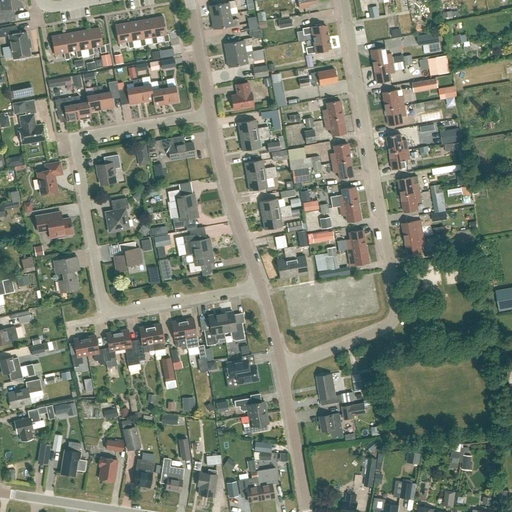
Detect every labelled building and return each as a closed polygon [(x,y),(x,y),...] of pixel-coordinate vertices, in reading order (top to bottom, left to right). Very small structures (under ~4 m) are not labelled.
[(0,23),(12,21),(10,9),(11,8),(22,6),(20,0),(0,0),(0,3),(0,4),(0,23)] [(259,0),(261,10),(272,9),(270,0),(259,0)] [(309,5),(316,4),(315,0),(297,0),(299,9),(310,7),(309,5)] [(228,3),(209,7),(211,18),(231,15),(230,9),(236,8),(235,1),(228,2),(228,3)] [(264,12),(257,13),(258,21),(266,20),(264,12)] [(211,18),(213,30),(232,26),(233,27),(240,26),(239,20),(232,21),(231,15),(211,18)] [(166,34),(163,17),(151,19),(154,37),(156,37),(163,36),(164,42),(169,41),(168,34),(166,34)] [(154,37),(151,19),(139,21),(142,39),(144,39),(151,38),(152,44),(157,43),(156,37),(154,37)] [(291,19),(278,21),(279,28),(292,26),(291,19)] [(139,21),(127,23),(130,41),(133,41),(139,40),(141,46),(146,45),(144,39),(142,39),(139,21)] [(127,23),(115,25),(118,44),(128,42),(129,48),(134,47),(133,41),(130,41),(127,23)] [(417,23),(416,32),(424,33),(424,24),(417,23)] [(13,59),(30,56),(29,48),(31,47),(30,40),(28,40),(26,32),(17,33),(16,26),(1,28),(3,37),(9,36),(13,59)] [(304,35),(312,33),(313,40),(329,38),(327,27),(323,28),(323,26),(303,29),(304,35)] [(102,46),(99,28),(87,30),(90,49),(93,48),(99,47),(100,53),(106,52),(104,45),(102,46)] [(253,39),(263,37),(262,29),(250,31),(250,36),(252,36),(253,39)] [(90,49),(87,30),(75,32),(79,51),(81,50),(88,49),(89,55),(94,55),(93,48),(90,49)] [(82,57),(81,50),(79,51),(75,32),(63,34),(67,53),(69,52),(76,51),(77,58),(82,57)] [(418,37),(419,46),(429,44),(439,43),(437,33),(418,37)] [(51,36),(55,55),(64,53),(65,60),(70,59),(69,52),(67,53),(63,34),(51,36)] [(461,35),(451,37),(452,43),(462,42),(461,35)] [(313,40),(314,47),(306,48),(307,54),(327,51),(327,49),(331,49),(329,38),(313,40)] [(243,41),(224,45),(226,56),(246,53),(245,47),(251,46),(249,39),(242,40),(243,41)] [(439,43),(429,44),(430,52),(442,50),(440,42),(439,43)] [(391,54),(387,55),(385,48),(371,50),(374,67),(393,63),(391,54)] [(173,55),(172,50),(160,52),(162,58),(173,55)] [(226,56),(228,68),(247,64),(247,66),(254,64),(253,57),(247,58),(246,53),(226,56)] [(114,56),(115,65),(123,64),(121,55),(114,56)] [(306,67),(327,62),(326,55),(304,60),(306,67)] [(101,57),(103,66),(112,65),(110,56),(101,57)] [(447,56),(435,58),(438,75),(450,73),(447,56)] [(162,69),(176,67),(175,58),(161,61),(162,69)] [(152,70),(160,69),(159,61),(150,62),(152,70)] [(395,73),(393,63),(374,67),(377,83),(391,81),(390,74),(395,73)] [(255,78),(269,75),(267,65),(253,67),(255,78)] [(335,69),(310,74),(312,87),(337,82),(335,69)] [(84,81),(96,78),(95,72),(83,74),(84,81)] [(80,75),(74,76),(75,86),(82,85),(80,75)] [(71,76),(63,78),(64,85),(72,83),(71,76)] [(299,80),(300,87),(311,85),(309,78),(299,80)] [(437,78),(413,83),(415,92),(439,87),(437,78)] [(137,79),(133,80),(134,87),(126,89),(129,105),(141,103),(137,79)] [(152,90),(151,84),(143,86),(142,79),(137,79),(141,103),(153,101),(151,90),(152,90)] [(166,104),(178,102),(175,86),(168,88),(166,80),(162,81),(166,104)] [(101,110),(113,108),(112,97),(119,96),(117,81),(108,83),(110,92),(103,93),(102,86),(97,87),(101,110)] [(162,81),(157,82),(159,89),(152,90),(151,90),(153,101),(154,107),(166,104),(162,81)] [(253,107),(251,93),(250,93),(248,83),(235,85),(237,95),(231,96),(234,110),(253,107)] [(455,86),(444,88),(446,98),(457,96),(455,86)] [(94,95),(86,96),(87,102),(88,102),(89,112),(90,112),(101,110),(97,87),(93,87),(94,95)] [(403,96),(398,97),(397,90),(383,93),(386,109),(404,106),(403,96)] [(79,120),(91,118),(90,112),(89,112),(88,102),(87,102),(80,103),(79,96),(75,97),(79,120)] [(75,97),(70,97),(71,105),(64,106),(63,99),(55,100),(57,113),(65,112),(67,122),(79,120),(75,97)] [(323,111),(324,120),(343,117),(340,101),(326,103),(327,110),(323,111)] [(25,112),(23,102),(13,104),(14,111),(17,113),(25,112)] [(406,116),(404,106),(386,109),(389,126),(403,123),(402,117),(406,116)] [(8,126),(9,124),(8,116),(5,117),(4,113),(0,114),(0,124),(1,128),(8,126)] [(36,125),(33,114),(19,116),(21,128),(19,128),(22,144),(30,143),(30,144),(32,145),(36,145),(37,143),(37,141),(45,140),(42,124),(36,125)] [(289,116),(290,123),(300,121),(299,114),(289,116)] [(326,130),(331,129),(332,136),(346,134),(343,117),(324,120),(326,130)] [(255,120),(237,123),(240,137),(269,132),(268,127),(257,129),(255,120)] [(277,136),(286,134),(285,128),(275,130),(277,136)] [(315,129),(305,131),(307,143),(317,141),(315,129)] [(458,129),(441,132),(443,144),(460,141),(458,129)] [(240,137),(242,151),(260,148),(259,139),(270,137),(269,132),(240,137)] [(406,140),(402,141),(401,134),(387,137),(390,153),(408,150),(406,140)] [(195,156),(192,142),(185,144),(183,136),(160,140),(162,149),(168,147),(170,160),(195,156)] [(269,152),(281,150),(279,138),(267,140),(269,152)] [(147,154),(145,144),(135,145),(137,156),(147,154)] [(330,154),(332,163),(350,160),(347,144),(333,146),(335,153),(330,154)] [(304,147),(288,150),(291,170),(313,167),(312,162),(311,157),(306,158),(304,147)] [(274,161),(288,159),(287,150),(272,152),(274,161)] [(410,160),(408,150),(390,153),(393,170),(406,167),(405,160),(410,160)] [(456,163),(467,162),(465,150),(454,151),(456,163)] [(98,172),(101,185),(116,182),(113,169),(120,168),(118,155),(104,157),(105,164),(96,166),(97,172),(98,172)] [(17,165),(15,157),(7,159),(8,166),(17,165)] [(262,160),(245,163),(247,177),(276,172),(275,167),(264,169),(262,160)] [(334,173),(338,172),(339,179),(353,177),(350,160),(332,163),(334,173)] [(46,171),(37,173),(41,195),(57,192),(54,176),(62,174),(60,162),(45,165),(46,171)] [(295,183),(310,181),(308,168),(293,170),(295,183)] [(247,177),(250,191),(267,188),(266,180),(277,178),(276,172),(247,177)] [(398,180),(401,196),(420,193),(417,176),(398,180)] [(469,177),(457,179),(459,185),(463,185),(468,184),(470,183),(469,177)] [(431,186),(430,186),(431,191),(440,189),(440,188),(443,188),(442,184),(439,185),(438,181),(431,183),(431,186)] [(468,186),(462,187),(463,196),(470,195),(468,186)] [(338,197),(339,207),(358,204),(355,187),(341,189),(342,196),(338,197)] [(145,197),(156,195),(154,188),(143,190),(145,197)] [(170,201),(175,200),(177,209),(197,205),(195,193),(181,196),(180,189),(168,192),(170,201)] [(282,198),(296,196),(295,189),(281,192),(282,198)] [(442,190),(440,190),(440,189),(431,191),(432,195),(435,213),(446,211),(442,190)] [(301,192),(302,201),(309,200),(308,191),(301,192)] [(421,203),(420,193),(401,196),(404,213),(418,210),(417,203),(421,203)] [(105,212),(109,232),(129,228),(125,209),(129,209),(127,198),(111,201),(113,211),(105,212)] [(292,207),(301,206),(300,198),(291,200),(292,207)] [(278,199),(260,202),(262,216),(291,211),(290,206),(279,208),(278,199)] [(303,203),(304,212),(318,209),(317,201),(303,203)] [(341,216),(346,216),(347,223),(361,220),(358,204),(339,207),(341,216)] [(186,220),(199,218),(197,205),(177,209),(179,217),(173,218),(175,229),(187,226),(186,220)] [(262,216),(265,230),(282,227),(281,218),(292,216),(291,211),(262,216)] [(64,235),(73,234),(70,218),(62,220),(60,212),(35,216),(38,232),(49,230),(50,238),(57,237),(58,239),(65,237),(64,235)] [(445,213),(432,215),(433,221),(446,219),(445,213)] [(332,227),(331,217),(320,219),(322,229),(332,227)] [(289,231),(303,229),(302,221),(288,223),(289,231)] [(422,227),(417,228),(416,221),(402,223),(405,240),(423,237),(422,227)] [(152,235),(161,234),(161,230),(158,230),(157,227),(151,228),(152,235)] [(345,240),(347,250),(366,247),(363,230),(349,233),(350,239),(345,240)] [(305,231),(297,232),(299,243),(307,242),(305,231)] [(316,234),(317,242),(334,239),(333,231),(316,234)] [(278,235),(279,246),(290,245),(288,233),(278,235)] [(185,247),(191,246),(193,254),(212,250),(210,238),(197,240),(195,234),(184,237),(185,247)] [(154,238),(156,246),(163,245),(162,236),(154,238)] [(425,246),(423,237),(405,240),(408,257),(422,254),(421,247),(425,246)] [(142,241),(144,251),(152,249),(150,240),(142,241)] [(135,242),(119,245),(120,251),(122,251),(122,255),(113,256),(116,272),(128,269),(127,266),(142,263),(139,248),(136,248),(135,242)] [(45,256),(43,245),(35,247),(37,257),(45,256)] [(446,246),(435,248),(436,256),(448,255),(446,246)] [(277,261),(280,279),(294,276),(289,247),(284,248),(286,260),(277,261)] [(296,258),(294,247),(289,247),(294,276),(308,274),(305,256),(296,258)] [(349,260),(353,259),(355,266),(369,263),(366,247),(347,250),(349,260)] [(201,265),(215,263),(212,250),(193,254),(193,256),(194,262),(189,263),(190,273),(202,271),(201,265)] [(316,255),(319,272),(338,268),(336,257),(335,252),(328,253),(320,255),(316,255)] [(183,264),(189,263),(194,262),(193,256),(193,254),(187,255),(181,256),(183,264)] [(25,272),(36,270),(33,257),(22,260),(25,272)] [(60,292),(78,289),(76,275),(73,276),(73,271),(79,270),(77,257),(54,261),(56,274),(62,273),(64,280),(58,281),(60,292)] [(170,272),(168,273),(167,268),(169,268),(168,267),(167,261),(160,262),(164,281),(171,279),(170,273),(170,272)] [(339,268),(338,268),(319,272),(320,279),(340,275),(339,268)] [(177,278),(187,275),(186,269),(175,271),(177,278)] [(150,276),(152,284),(160,282),(158,274),(150,276)] [(17,278),(19,286),(29,284),(27,276),(17,278)] [(0,295),(5,294),(15,292),(12,279),(2,281),(0,281),(0,295)] [(511,287),(492,291),(496,311),(511,308),(511,287)] [(30,311),(11,315),(12,319),(19,317),(20,323),(32,320),(30,311)] [(224,333),(231,331),(232,341),(244,339),(242,324),(235,325),(232,311),(220,313),(224,333)] [(219,343),(217,334),(224,333),(220,313),(209,316),(211,329),(204,330),(207,345),(219,343)] [(197,343),(193,318),(182,320),(185,338),(187,349),(190,348),(194,347),(194,345),(193,344),(196,343),(197,343)] [(182,320),(171,322),(176,347),(181,346),(180,339),(185,338),(182,320)] [(155,350),(160,350),(165,349),(161,324),(150,326),(153,344),(154,343),(155,350)] [(149,351),(148,344),(153,344),(150,326),(139,328),(141,343),(136,343),(138,356),(139,361),(140,361),(145,360),(143,352),(149,351)] [(18,339),(15,327),(6,329),(5,328),(0,329),(0,344),(9,342),(18,339)] [(139,361),(138,356),(136,343),(130,344),(128,330),(117,332),(120,349),(126,348),(129,366),(140,363),(140,361),(139,361)] [(117,332),(106,334),(109,348),(103,349),(106,362),(111,361),(111,358),(115,358),(114,350),(120,349),(117,332)] [(98,350),(95,335),(84,337),(88,355),(94,354),(95,361),(100,360),(100,365),(106,364),(106,362),(103,349),(98,350)] [(84,337),(74,339),(76,354),(71,355),(74,367),(79,366),(78,364),(83,363),(82,356),(88,355),(84,337)] [(198,346),(197,343),(196,343),(193,344),(194,345),(194,347),(190,348),(188,349),(189,356),(199,354),(198,346)] [(45,352),(43,345),(31,348),(33,355),(45,352)] [(171,351),(173,363),(174,370),(182,369),(181,362),(179,362),(177,350),(171,351)] [(175,377),(171,357),(162,359),(165,379),(175,377)] [(13,359),(13,358),(0,360),(0,361),(3,374),(9,373),(11,381),(23,378),(18,358),(13,359)] [(237,384),(258,381),(255,365),(243,367),(242,360),(226,363),(229,378),(236,377),(237,384)] [(215,361),(207,362),(208,370),(213,369),(216,366),(215,361)] [(35,375),(32,365),(26,367),(29,377),(35,375)] [(61,373),(63,380),(70,378),(69,372),(61,373)] [(342,399),(341,395),(336,396),(332,374),(317,377),(321,399),(326,398),(327,405),(342,402),(342,399)] [(47,384),(56,382),(55,376),(46,378),(47,384)] [(179,378),(168,378),(169,387),(179,386),(179,378)] [(31,403),(29,393),(42,391),(40,379),(26,382),(27,389),(8,393),(11,408),(31,403)] [(84,380),(86,392),(92,391),(90,379),(84,380)] [(354,382),(355,392),(363,390),(362,381),(354,382)] [(342,399),(342,402),(354,400),(353,393),(341,395),(342,399)] [(240,408),(243,410),(248,410),(249,416),(266,413),(264,402),(252,404),(251,398),(234,401),(235,407),(240,406),(240,408)] [(194,401),(182,401),(183,410),(194,409),(194,401)] [(67,404),(69,415),(77,414),(74,402),(67,404)] [(353,406),(343,408),(345,420),(356,419),(355,416),(367,414),(365,404),(353,406)] [(46,406),(37,408),(39,415),(40,414),(47,413),(46,406)] [(33,429),(32,423),(40,421),(39,415),(37,408),(28,411),(29,418),(14,421),(17,433),(20,433),(22,441),(33,438),(31,430),(33,429)] [(105,411),(107,418),(116,416),(115,409),(105,411)] [(249,416),(250,422),(243,423),(245,434),(257,431),(256,426),(268,423),(266,413),(249,416)] [(178,416),(162,415),(161,423),(177,424),(178,416)] [(333,416),(320,418),(323,432),(332,430),(333,437),(343,436),(340,415),(333,416)] [(121,422),(123,428),(132,426),(130,420),(121,422)] [(128,451),(142,447),(137,426),(123,429),(128,451)] [(179,439),(182,460),(191,459),(188,438),(179,439)] [(106,449),(123,452),(124,442),(124,440),(118,439),(118,441),(108,440),(106,449)] [(48,464),(52,444),(42,442),(38,463),(48,464)] [(255,442),(254,450),(271,452),(272,444),(255,442)] [(64,450),(61,473),(76,476),(76,470),(85,472),(87,461),(80,460),(81,453),(64,450)] [(460,452),(452,451),(450,461),(458,462),(460,452)] [(259,452),(259,460),(267,461),(267,453),(259,452)] [(421,454),(416,453),(409,452),(407,460),(419,463),(421,454)] [(212,454),(212,456),(207,456),(207,465),(222,464),(222,455),(216,456),(216,454),(212,454)] [(463,455),(462,462),(470,463),(471,456),(463,455)] [(101,466),(100,479),(114,482),(117,460),(103,458),(100,458),(99,466),(101,466)] [(365,486),(373,487),(377,459),(369,458),(365,486)] [(150,487),(154,462),(138,459),(134,484),(150,487)] [(228,459),(224,465),(229,469),(233,462),(228,459)] [(162,473),(161,483),(167,483),(166,489),(181,492),(184,469),(169,467),(163,466),(162,473)] [(275,468),(262,470),(256,471),(261,500),(274,497),(272,484),(278,483),(275,468)] [(200,486),(199,495),(214,497),(217,475),(216,475),(217,471),(208,470),(208,474),(199,472),(197,486),(200,486)] [(247,490),(249,502),(261,500),(256,471),(251,472),(252,478),(239,481),(241,491),(247,490)] [(412,499),(414,483),(396,480),(394,496),(412,499)] [(227,483),(229,497),(238,495),(235,481),(227,483)] [(346,501),(343,501),(341,511),(356,511),(358,503),(355,503),(356,495),(347,494),(346,501)] [(508,496),(498,494),(497,501),(507,502),(508,496)] [(493,498),(484,496),(483,503),(492,505),(493,498)]
